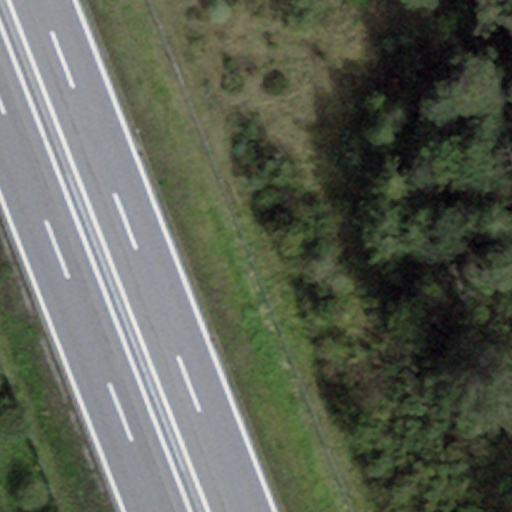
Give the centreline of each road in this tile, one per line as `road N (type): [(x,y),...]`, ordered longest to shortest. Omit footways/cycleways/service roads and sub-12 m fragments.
road 1 (trunk): [(238,511),(39,0)]
road 2 (trunk): [(0,101),(159,511)]
